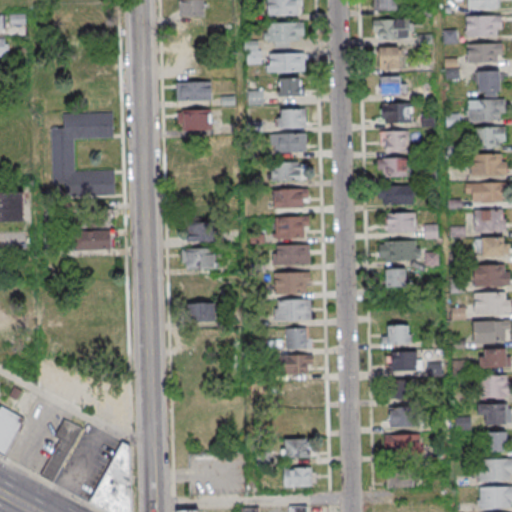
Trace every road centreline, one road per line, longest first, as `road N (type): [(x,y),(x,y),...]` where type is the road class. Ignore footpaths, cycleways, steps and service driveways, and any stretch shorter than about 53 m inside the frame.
road 1 (residential): [(353,511),(338,0)]
road 2 (tertiary): [(152,511),(144,243)]
road 3 (tertiary): [(144,243),(136,0)]
